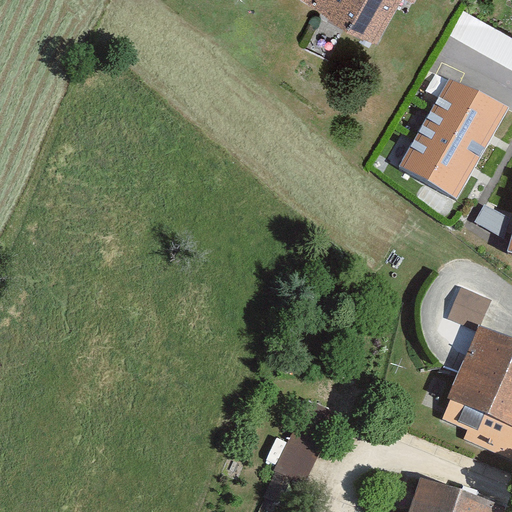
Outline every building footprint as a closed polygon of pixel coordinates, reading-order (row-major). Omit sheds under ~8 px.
[(310,0),(380,39),(401,0),(310,0)] [(511,30),(467,6),(454,31),(511,62),(511,30)] [(507,112),(451,80),(400,169),(457,201),(507,112)] [(503,236),(511,218),(511,216),(486,204),(477,223),(503,236)] [(493,306),(465,294),(453,319),(481,332),(493,306)] [(511,344),(484,332),(444,425),(511,455),(511,344)] [(340,419),(314,406),(280,475),(295,483),(307,488),(340,419)] [(295,483),(280,475),(268,501),(283,509),(295,483)] [(503,511),(428,486),(418,511),(503,511)]
